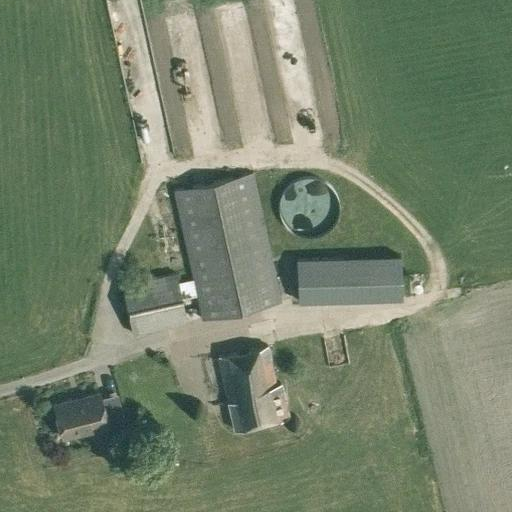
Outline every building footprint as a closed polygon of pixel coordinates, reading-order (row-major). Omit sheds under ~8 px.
[(144,133),(168,127),(164,114),(141,120),(144,133)] [(120,284),(132,334),(188,322),(182,298),(195,294),(200,318),(280,300),(251,171),(172,188),(192,278),(179,281),(176,269),(120,284)] [(278,203),(278,205),(278,208),(279,211),(279,213),(280,216),(281,218),(282,220),(284,223),(285,225),(287,227),(289,228),(291,230),(293,231),(298,234),(300,234),(303,235),(305,235),(308,235),(311,235),(313,235),(316,234),(318,234),(321,233),(323,231),(325,230),(327,228),(329,227),(331,225),(333,223),(334,220),(335,218),(336,216),(337,213),(338,211),(338,208),(338,205),(338,203),(338,200),(337,198),(336,195),(335,193),(334,190),(333,188),(331,186),(329,184),(327,183),(325,181),(323,180),(321,178),(318,177),(316,177),(313,176),(311,176),(308,176),(303,176),(300,177),(298,177),(295,178),(293,180),(291,181),(289,183),(287,184),(285,186),(284,188),(282,190),(281,193),(280,195),(279,198),(279,200),(278,203)] [(297,256),(296,303),(401,298),(402,253),(297,256)] [(297,328),(277,332),(283,364),(304,360),(297,328)] [(349,349),(343,331),(326,337),(332,355),(349,349)] [(227,401),(233,428),(287,417),(280,382),(275,383),(267,345),(217,356),(226,400),(227,401)] [(342,364),(343,377),(332,378),(335,399),(392,391),(388,358),(342,364)] [(106,425),(110,439),(128,434),(121,408),(104,413),(99,393),(53,405),(61,437),(106,425)]
